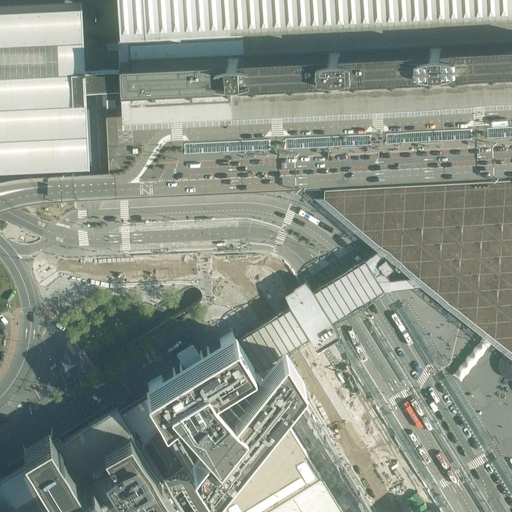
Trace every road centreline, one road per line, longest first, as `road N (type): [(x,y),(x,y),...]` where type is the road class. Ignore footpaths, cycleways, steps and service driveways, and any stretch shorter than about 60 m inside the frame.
road 1 (unclassified): [(511,112),(176,126),(158,130),(130,173),(108,184)]
road 2 (primary): [(511,154),(182,170),(170,183)]
road 3 (primary): [(511,166),(170,183)]
road 4 (tertiary): [(0,398),(26,354),(30,323),(22,279),(0,246)]
road 5 (unclassified): [(0,140),(96,133),(95,108)]
